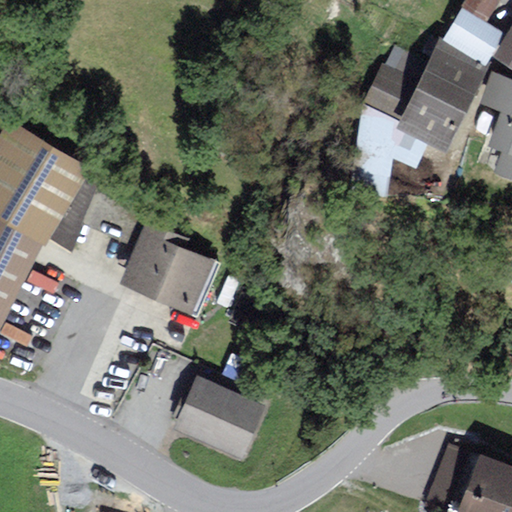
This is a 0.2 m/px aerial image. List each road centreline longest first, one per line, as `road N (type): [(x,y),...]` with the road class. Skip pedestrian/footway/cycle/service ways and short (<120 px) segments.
road 1 (tertiary): [(258,511),(294,495),(416,394),(456,385),(511,390)]
road 2 (tertiary): [(0,401),(227,511)]
